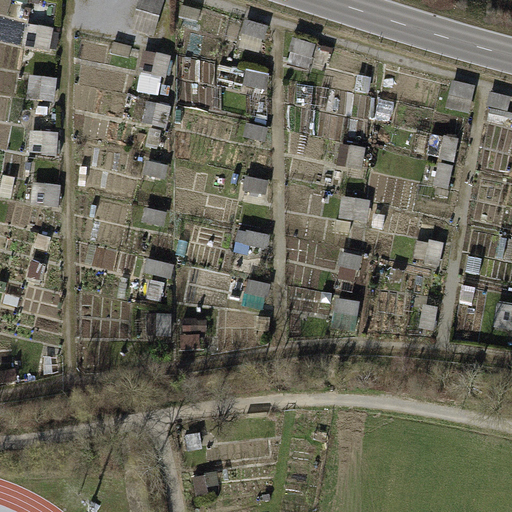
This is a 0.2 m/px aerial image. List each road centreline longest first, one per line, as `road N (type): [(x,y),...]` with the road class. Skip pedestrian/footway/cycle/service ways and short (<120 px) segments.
road 1 (track): [(0,396),(293,350),(511,359)]
road 2 (track): [(62,0),(66,385)]
road 3 (track): [(160,417),(274,399),(398,408),(511,430)]
road 4 (track): [(272,17),(278,353)]
road 5 (track): [(511,82),(209,0)]
road 6 (track): [(481,74),(437,351)]
road 7 (secondary): [(511,52),(333,0)]
